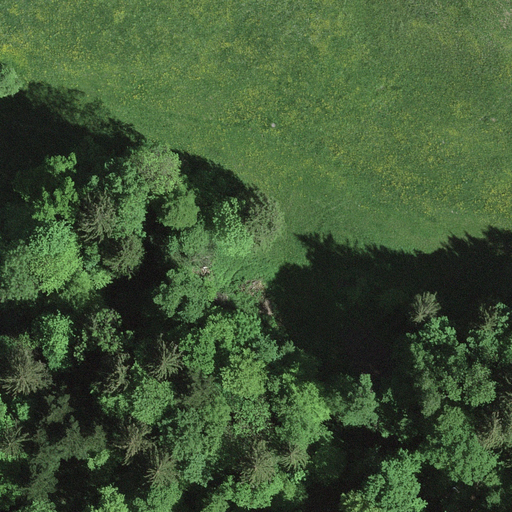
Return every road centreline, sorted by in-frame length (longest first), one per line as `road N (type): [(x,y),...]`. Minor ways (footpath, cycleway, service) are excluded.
road 1 (track): [(0,331),(50,372),(132,466),(144,511)]
road 2 (track): [(132,466),(293,468)]
